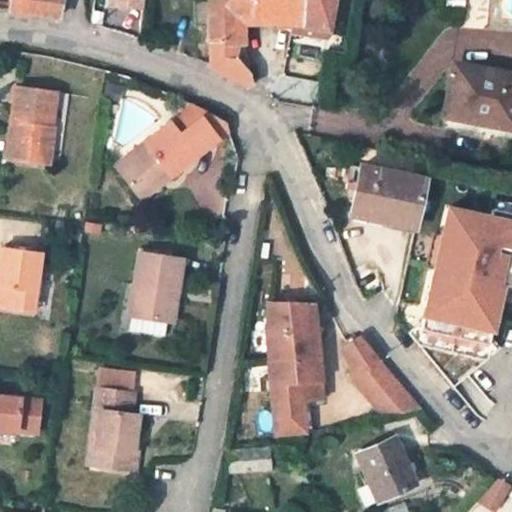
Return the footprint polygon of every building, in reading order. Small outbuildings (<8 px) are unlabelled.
[(10,0),(9,8),(56,14),(60,1),(59,0),(10,0)] [(208,24),(209,40),(234,40),(234,35),(234,30),(234,25),(234,21),(242,21),(251,21),(251,0),(207,0),(207,1),(208,24)] [(290,21),(293,0),(251,0),(251,21),(290,21)] [(293,0),(290,21),(314,26),(327,28),(331,0),(293,0)] [(208,24),(207,1),(193,2),(193,24),(208,24)] [(327,28),(314,26),(312,34),(326,36),(327,28)] [(234,40),(209,40),(210,67),(243,84),(250,82),(248,72),(234,56),(234,40)] [(482,73),(452,67),(444,113),(441,127),(511,140),(511,136),(511,73),(483,68),(482,73)] [(63,131),(69,96),(16,88),(6,160),(58,167),(63,131)] [(116,171),(137,200),(166,178),(170,183),(230,137),(227,127),(222,121),(199,108),(116,171)] [(412,226),(421,179),(359,166),(349,212),(412,226)] [(170,183),(166,178),(137,200),(141,205),(170,183)] [(422,322),(408,333),(454,387),(501,348),(491,337),(499,291),(494,290),(497,276),(511,279),(511,284),(511,288),(511,246),(504,245),(508,220),(443,208),(432,270),(436,271),(433,285),(429,284),(422,322)] [(0,250),(0,310),(31,314),(37,279),(38,270),(40,256),(0,250)] [(165,322),(169,293),(176,294),(181,261),(137,255),(127,316),(165,322)] [(172,323),(176,294),(169,293),(165,322),(172,323)] [(265,329),(275,434),(304,431),(302,400),(322,398),(312,305),(266,304),(265,329)] [(358,335),(341,346),(375,406),(404,391),(380,362),(372,367),(368,362),(376,357),(358,335)] [(380,362),(376,357),(368,362),(372,367),(380,362)] [(99,415),(94,451),(131,456),(137,418),(129,417),(131,396),(95,391),(92,413),(99,415)] [(404,391),(375,406),(381,416),(418,408),(404,391)] [(0,429),(37,433),(40,400),(0,396),(0,429)] [(92,413),(87,450),(94,451),(99,415),(92,413)] [(369,485),(358,490),(364,505),(376,499),(411,483),(391,439),(356,455),(369,485)] [(267,447),(225,452),(227,473),(269,469),(267,447)] [(94,451),(87,450),(87,454),(84,467),(129,472),(131,456),(94,451)]
